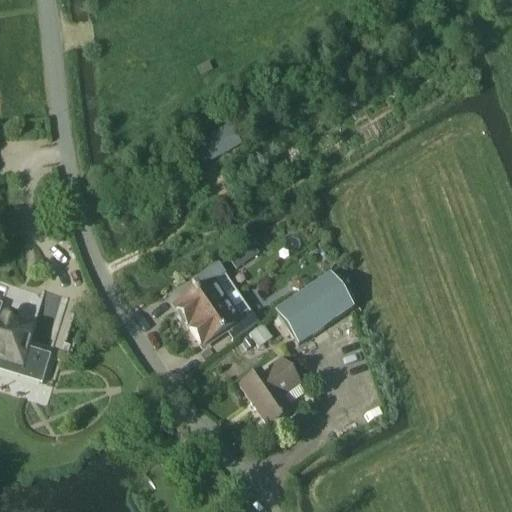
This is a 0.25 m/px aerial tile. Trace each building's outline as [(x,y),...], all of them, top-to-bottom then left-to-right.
[(236,152),(225,132),(201,146),(195,149),(205,168),(211,165),(236,152)] [(175,164),(170,153),(152,163),(158,173),(175,164)] [(237,260),(229,265),(234,272),(242,267),(237,260)] [(174,309),(188,330),(227,302),(215,283),(224,277),(218,268),(191,285),(197,294),(190,299),(174,309)] [(296,349),(351,311),(328,277),(272,315),(296,349)] [(297,280),(292,284),(292,291),(298,293),(303,289),(303,283),(297,280)] [(227,302),(188,330),(201,349),(224,333),(231,343),(257,326),(250,315),(240,321),(227,302)] [(3,321),(2,322),(0,321),(0,312),(1,309),(0,308),(0,364),(12,368),(9,377),(41,387),(50,359),(26,352),(33,331),(15,326),(16,325),(16,324),(15,323),(15,321),(15,320),(14,320),(13,319),(12,318),(11,318),(10,317),(8,317),(6,318),(5,318),(3,320),(3,321)] [(262,328),(248,338),(258,351),(271,341),(262,328)] [(248,342),(241,347),(248,356),(255,351),(248,342)] [(61,346),(59,354),(67,356),(69,349),(61,346)] [(271,375),(263,380),(259,374),(238,389),(267,430),(291,413),(281,399),(298,387),(279,360),(267,369),(271,375)]
